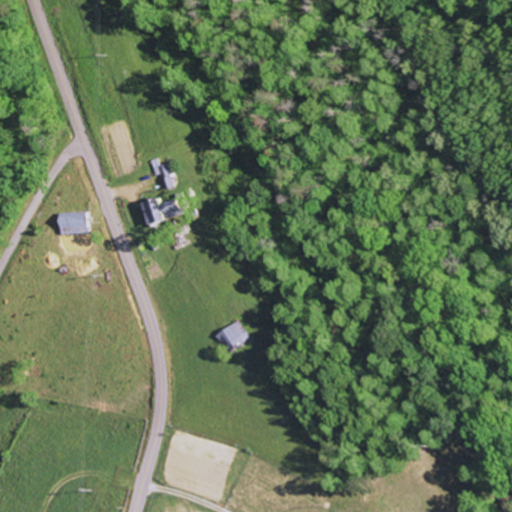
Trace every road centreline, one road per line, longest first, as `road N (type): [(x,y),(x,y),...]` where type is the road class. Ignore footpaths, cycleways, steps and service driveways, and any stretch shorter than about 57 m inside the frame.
road 1 (tertiary): [(135,511),(158,404),(156,356),(38,0)]
road 2 (residential): [(0,269),(82,129)]
